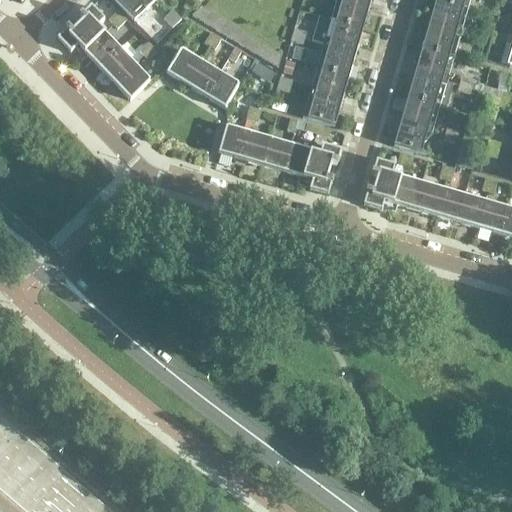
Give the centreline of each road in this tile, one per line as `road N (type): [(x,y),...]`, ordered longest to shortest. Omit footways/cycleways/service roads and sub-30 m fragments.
road 1 (residential): [(339,227),(146,174),(18,41)]
road 2 (tertiary): [(353,511),(119,330)]
road 3 (residential): [(405,0),(339,227)]
road 4 (residential): [(511,278),(339,227)]
road 5 (tertiary): [(119,330),(0,210)]
road 6 (tertiary): [(0,234),(53,287),(119,330)]
road 7 (trunk): [(90,511),(0,432)]
